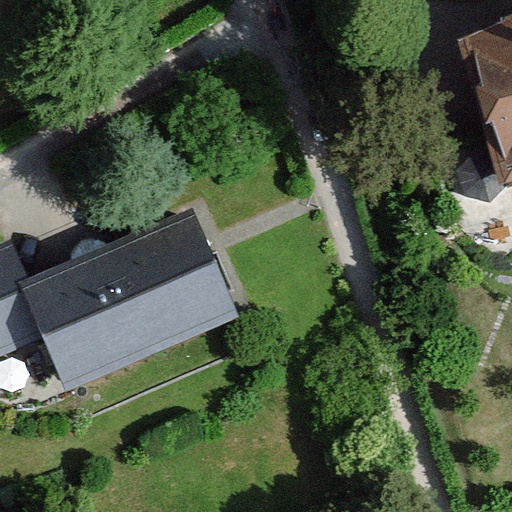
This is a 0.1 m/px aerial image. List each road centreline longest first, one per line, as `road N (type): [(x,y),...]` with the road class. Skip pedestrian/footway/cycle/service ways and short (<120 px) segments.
road 1 (residential): [(276,6),(436,511)]
road 2 (residential): [(0,169),(276,6)]
